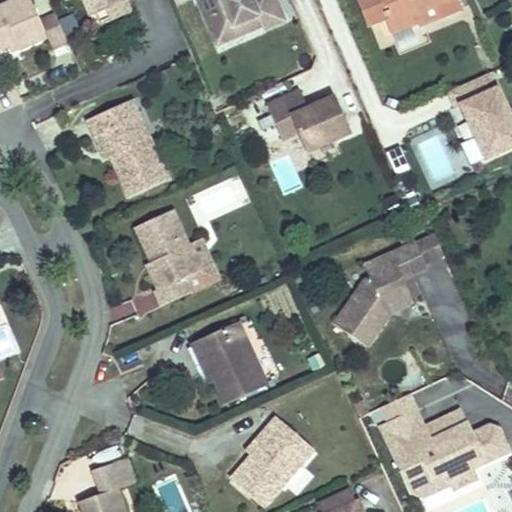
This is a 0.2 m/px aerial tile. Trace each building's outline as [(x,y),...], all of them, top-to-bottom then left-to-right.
[(32,0),(9,0),(0,4),(0,45),(16,39),(20,47),(48,34),(32,0)] [(84,0),(90,14),(96,11),(90,0),(84,0)] [(90,0),(96,11),(107,6),(121,0),(90,0)] [(126,0),(121,0),(107,6),(112,18),(131,10),(126,0)] [(197,0),(206,18),(208,17),(217,36),(259,18),(263,27),(265,32),(285,24),(273,0),(197,0)] [(380,0),(392,25),(391,31),(396,43),(429,28),(432,28),(464,14),(457,0),(451,0),(450,0),(380,0)] [(259,18),(217,36),(221,45),(263,27),(259,18)] [(511,152),(511,134),(490,79),(452,94),(480,165),(511,152)] [(301,91),(268,106),(276,125),(292,118),(299,134),(306,149),(334,137),(335,139),(351,132),(335,98),(309,110),(301,91)] [(130,94),(86,115),(94,132),(100,129),(129,191),(167,173),(130,94)] [(292,118),(276,125),(284,141),(299,134),(292,118)] [(285,193),(301,186),(287,154),(271,162),(285,193)] [(195,223),(250,206),(241,177),(186,194),(195,223)] [(198,267),(185,240),(172,208),(134,225),(160,282),(152,287),(161,305),(191,291),(183,274),(198,267)] [(427,267),(444,261),(434,232),(418,238),(427,267)] [(414,240),(362,263),(368,276),(362,278),(332,323),(366,346),(389,311),(390,302),(408,294),(401,277),(425,266),(414,240)] [(408,294),(390,302),(389,311),(412,301),(408,294)] [(237,321),(190,343),(198,360),(208,355),(218,377),(213,380),(224,404),(266,385),(237,321)] [(0,352),(14,346),(7,331),(0,334),(0,352)] [(208,355),(198,360),(208,382),(213,380),(218,377),(208,355)] [(414,408),(409,394),(381,406),(387,420),(414,408)] [(387,420),(373,426),(402,493),(410,496),(413,488),(434,479),(444,479),(447,484),(449,490),(474,480),(469,469),(507,452),(497,430),(488,426),(470,434),(456,440),(452,429),(428,440),(423,426),(414,408),(387,420)] [(423,426),(428,440),(452,429),(456,440),(470,434),(459,410),(423,426)] [(312,449),(275,416),(263,429),(268,434),(250,455),(229,478),(262,506),(312,449)] [(263,429),(245,450),(250,455),(268,434),(263,429)] [(413,488),(410,496),(415,498),(447,484),(444,479),(434,479),(413,488)] [(126,511),(117,485),(77,500),(80,511),(126,511)] [(362,511),(357,499),(327,511),(362,511)]
